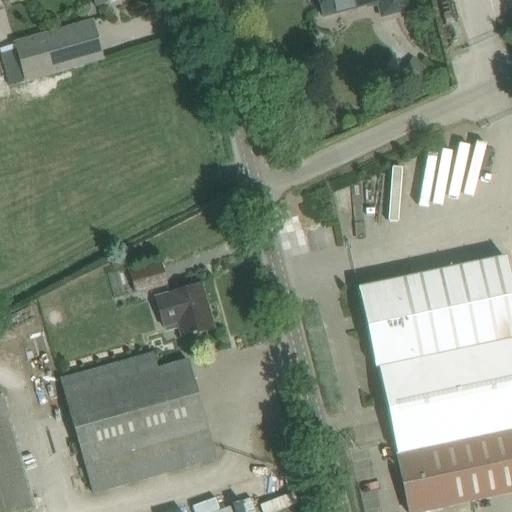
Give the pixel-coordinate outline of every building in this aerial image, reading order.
[(317,0),(322,17),(365,6),(365,5),(377,1),(381,18),(408,11),(405,0),(317,0)] [(460,17),(463,28),(473,25),(465,0),(456,0),(453,1),(458,17),(460,17)] [(14,44),(16,52),(0,55),(0,56),(8,87),(102,60),(91,22),(14,44)] [(419,62),(409,77),(422,86),(432,71),(419,62)] [(466,141),(471,157),(490,150),(485,134),(466,141)] [(511,291),(509,278),(505,259),(358,290),(374,369),(378,369),(396,457),(397,457),(408,511),(426,511),(511,493),(511,291)] [(128,274),(134,293),(166,284),(161,265),(128,274)] [(177,325),(181,338),(214,329),(201,285),(154,298),(163,329),(177,325)] [(60,379),(65,396),(92,494),(215,460),(187,361),(158,370),(154,352),(60,379)] [(0,511),(5,511),(46,504),(21,392),(0,396),(0,511)]
